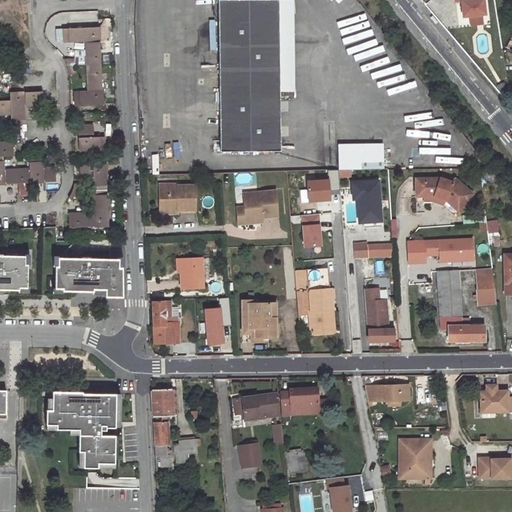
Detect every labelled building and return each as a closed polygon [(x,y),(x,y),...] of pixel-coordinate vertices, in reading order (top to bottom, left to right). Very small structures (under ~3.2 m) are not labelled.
[(278,1),(243,1),(243,0),(218,0),(220,152),(280,151),(279,89),(279,65),(278,1)] [(485,15),(483,0),(455,0),(455,3),(461,2),(463,17),(485,15)] [(278,1),(279,65),(279,89),(293,89),(291,1),(278,1)] [(103,61),(101,21),(66,21),(66,35),(88,35),(89,61),(103,61)] [(76,100),(104,99),(103,61),(89,61),(90,87),(76,87),(76,100)] [(45,104),(46,90),(15,91),(15,98),(15,112),(15,118),(27,118),(27,104),(45,104)] [(15,98),(0,98),(0,112),(15,112),(15,98)] [(90,123),(77,123),(78,147),(105,147),(105,134),(91,134),(90,123)] [(0,139),(0,153),(7,154),(16,153),(16,140),(0,139)] [(336,147),(337,171),(359,171),(359,146),(336,147)] [(359,146),(359,171),(382,170),(381,146),(359,146)] [(7,167),(7,154),(0,153),(0,181),(32,180),(32,167),(7,167)] [(45,156),(32,156),(32,167),(32,180),(58,180),(57,167),(46,167),(45,156)] [(107,189),(106,163),(81,164),(82,178),(94,177),(95,189),(107,189)] [(337,171),(326,172),(326,181),(305,183),(307,203),(328,201),(328,192),(338,192),(337,171)] [(451,182),(440,179),(416,179),(416,193),(436,193),(435,197),(445,199),(446,196),(453,202),(465,188),(455,179),(451,182)] [(363,224),(363,228),(380,227),(377,180),(349,182),(350,200),(354,200),(356,224),(363,224)] [(194,186),(177,187),(177,185),(159,186),(159,207),(178,206),(178,212),(195,211),(194,186)] [(465,188),(453,202),(446,196),(445,199),(458,210),(472,194),(465,188)] [(70,225),(109,224),(107,189),(95,189),(96,211),(70,211),(70,225)] [(58,190),(47,191),(47,201),(50,199),(58,190)] [(275,192),(243,195),(244,206),(245,214),(277,212),(275,192)] [(445,199),(435,197),(434,203),(443,205),(445,199)] [(245,214),(244,206),(236,207),(237,223),(262,221),(261,216),(277,215),(277,212),(245,214)] [(301,216),(304,247),(320,246),(318,214),(301,216)] [(497,220),(486,221),(488,247),(499,246),(497,220)] [(473,261),(472,239),(422,241),(423,256),(438,255),(438,263),(473,261)] [(354,258),(368,258),(367,246),(367,242),(353,243),(354,258)] [(367,246),(368,258),(391,256),(390,244),(367,246)] [(29,255),(0,254),(0,289),(19,290),(19,293),(28,293),(29,255)] [(511,255),(503,256),(503,295),(511,294),(511,255)] [(55,257),(54,292),(63,292),(63,290),(93,291),(93,294),(106,294),(106,296),(122,296),(123,258),(55,257)] [(202,288),(201,258),(179,259),(180,272),(180,288),(202,288)] [(491,268),(475,269),(476,282),(493,281),(491,268)] [(308,291),(310,311),(307,311),(309,334),(329,333),(327,311),(331,311),(330,290),(327,291),(325,271),(295,273),(297,292),(308,291)] [(462,319),(458,271),(436,272),(441,331),(448,330),(448,342),(484,342),(483,326),(470,326),(469,319),(462,319)] [(493,281),(476,282),(477,290),(494,289),(493,281)] [(369,341),(393,341),(393,329),(388,329),(385,301),(379,302),(378,289),(365,290),(369,330),(369,341)] [(494,289),(477,290),(478,305),(496,304),(494,289)] [(152,302),(154,343),(166,343),(178,342),(177,327),(166,327),(166,322),(164,301),(152,302)] [(240,301),(241,343),(256,343),(256,339),(253,339),(253,327),(247,327),(246,308),(253,308),(253,301),(240,301)] [(202,307),(205,344),(222,343),(220,306),(202,307)] [(246,308),(247,327),(253,327),(253,339),(256,339),(277,338),(277,318),(274,318),(273,307),(253,308),(246,308)] [(508,412),(507,391),(497,391),(496,386),(493,384),(488,384),(485,387),(485,392),(480,392),(481,410),(495,410),(495,412),(508,412)] [(401,390),(401,385),(365,386),(368,402),(389,401),(399,401),(409,400),(408,390),(401,390)] [(174,416),(172,389),(151,390),(153,417),(174,416)] [(290,392),(280,392),(282,414),(322,413),(321,406),(318,406),(317,401),(317,389),(290,391),(290,392)] [(82,392),(52,392),(52,398),(52,410),(46,410),(46,425),(56,425),(56,430),(69,430),(79,430),(79,435),(78,452),(83,452),(83,468),(97,468),(97,463),(114,464),(114,436),(100,435),(100,430),(105,430),(105,428),(115,428),(115,394),(82,394),(82,392)] [(255,393),(241,395),(242,398),(244,414),(245,421),(279,416),(276,393),(256,396),(255,393)] [(233,399),(235,415),(244,414),(242,398),(233,399)] [(166,455),(165,423),(153,423),(155,455),(166,455)] [(273,427),(274,435),(282,434),(281,426),(273,427)] [(275,443),(283,443),(282,434),(274,435),(275,443)] [(399,440),(400,478),(425,478),(425,450),(431,450),(431,439),(399,440)] [(196,453),(195,440),(177,441),(178,445),(173,446),(174,455),(196,453)] [(251,445),(235,447),(237,468),(253,466),(251,445)] [(297,453),(287,454),(289,473),(299,472),(297,453)] [(299,472),(306,471),(304,454),(297,453),(299,472)] [(491,457),(479,458),(479,478),(491,477),(491,478),(510,477),(511,476),(511,458),(491,459),(491,457)] [(325,479),(326,489),(330,488),(332,511),(350,511),(347,485),(343,486),(342,477),(325,479)]
